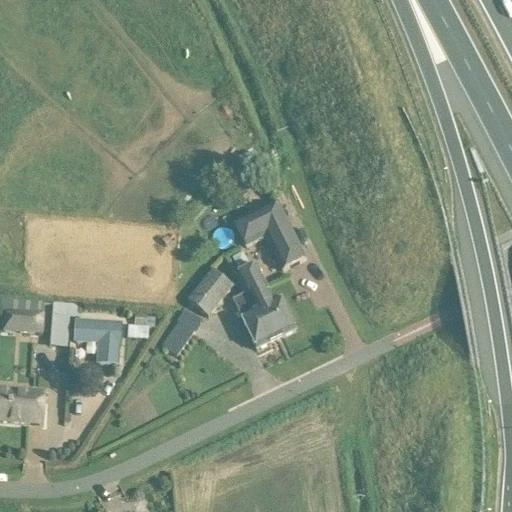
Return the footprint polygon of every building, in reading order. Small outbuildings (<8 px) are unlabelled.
[(307,262),(278,205),(235,227),(247,250),(266,240),(283,274),(307,262)] [(297,334),(288,316),(281,301),(275,304),(257,269),(237,279),(246,297),(251,295),(265,323),(268,321),(273,331),(272,331),(277,343),(297,334)] [(209,320),(233,288),(213,272),(188,304),(209,320)] [(257,353),(277,343),(272,331),(273,331),(268,321),(265,323),(251,295),(246,297),(239,300),(233,303),(242,321),(257,353)] [(52,307),(52,318),(69,319),(80,320),(81,309),(69,308),(52,307)] [(44,338),(45,314),(25,313),(23,336),(44,338)] [(179,360),(202,325),(184,313),(177,323),(179,324),(163,349),(179,360)] [(136,319),(136,329),(147,330),(147,319),(136,319)] [(121,327),(77,324),(76,345),(99,346),(98,365),(119,367),(121,327)] [(0,392),(0,424),(44,427),(46,395),(0,392)]
